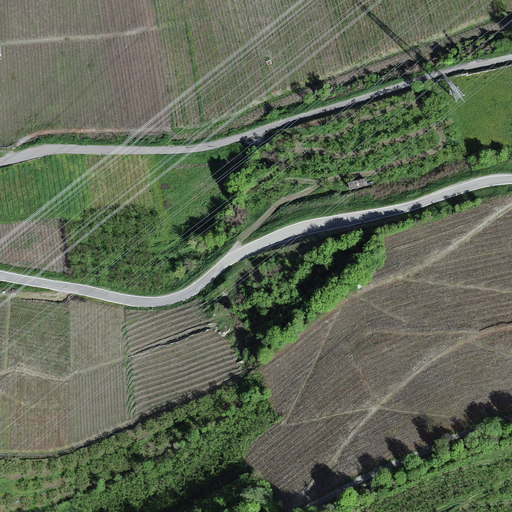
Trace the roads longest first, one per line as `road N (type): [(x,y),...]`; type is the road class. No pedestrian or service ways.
road 1 (unclassified): [(0,275),(139,301),(176,298),(274,237),(511,178)]
road 2 (unclassified): [(511,59),(207,145),(50,150),(0,162)]
road 3 (track): [(315,506),(511,417)]
